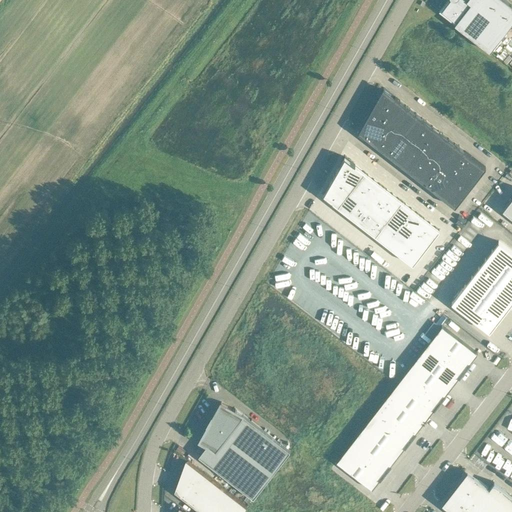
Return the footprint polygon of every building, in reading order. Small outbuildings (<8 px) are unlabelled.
[(449,0),(442,10),(456,21),(455,24),(490,51),(511,22),(511,5),(505,0),(449,0)] [(455,206),(486,167),(383,87),(358,131),(455,206)] [(345,156),(323,194),(413,263),(439,229),(345,156)] [(511,217),(511,198),(503,210),(511,217)] [(479,218),(476,221),(485,229),(488,225),(479,218)] [(511,302),(511,251),(499,241),(452,302),(490,331),(511,302)] [(477,353),(442,325),(389,393),(425,421),(477,353)] [(425,421),(389,393),(370,418),(337,461),(372,489),(425,421)] [(253,498),(290,451),(235,408),(234,409),(221,402),(212,417),(207,425),(208,425),(199,440),(207,444),(199,455),(253,498)] [(247,506),(189,461),(188,463),(191,465),(183,476),(190,481),(181,493),(197,505),(196,507),(202,511),(242,511),(243,511),(247,506)] [(511,511),(511,494),(494,481),(489,487),(468,471),(442,504),(453,511),(511,511)]
